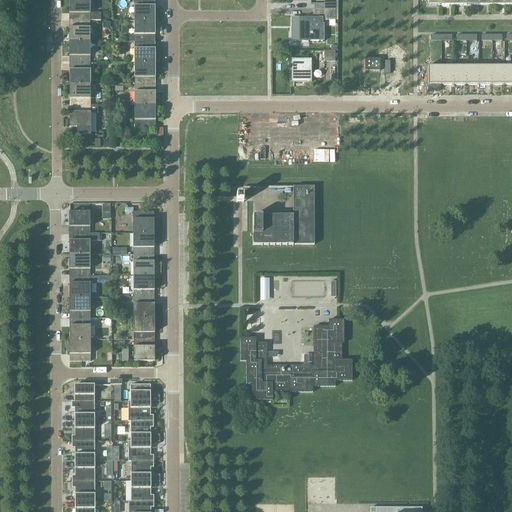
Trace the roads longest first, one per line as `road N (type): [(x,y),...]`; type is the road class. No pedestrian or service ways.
road 1 (residential): [(172,107),(511,106)]
road 2 (residential): [(54,194),(55,0)]
road 3 (unclassified): [(172,373),(172,193)]
road 4 (residential): [(54,373),(54,194)]
road 5 (unclassified): [(173,511),(172,373)]
road 6 (residential): [(54,511),(54,373)]
